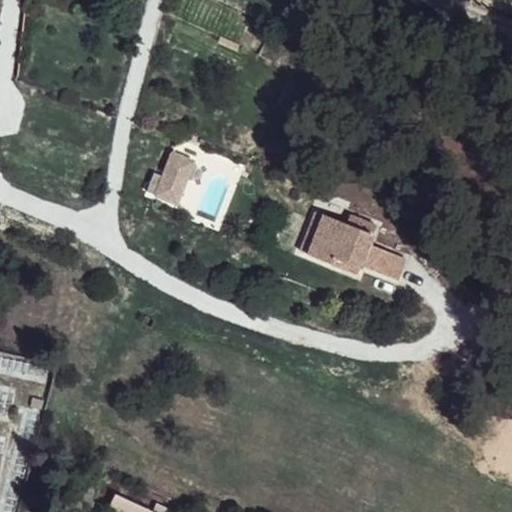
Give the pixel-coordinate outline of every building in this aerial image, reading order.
[(313,101),(316,90),(288,79),(281,98),(302,106),(313,101)] [(192,161),(171,152),(153,192),(175,201),(192,161)] [(329,261),(337,265),(355,226),(348,222),(329,261)] [(355,226),(337,265),(359,276),(362,269),(387,281),(388,279),(424,296),(434,275),(398,259),(407,240),(381,228),(378,236),(355,226)] [(362,269),(359,276),(384,288),(387,281),(362,269)] [(66,502),(88,509),(96,480),(74,474),(66,502)] [(107,511),(109,511),(173,511),(174,510),(156,502),(152,511),(115,494),(107,511)]
